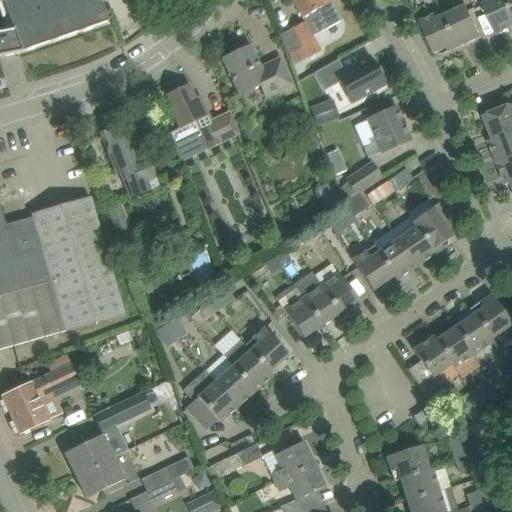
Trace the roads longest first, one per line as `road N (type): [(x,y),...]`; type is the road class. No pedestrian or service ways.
road 1 (residential): [(324,376),(486,254),(432,107)]
road 2 (residential): [(0,122),(128,78),(171,48),(216,0)]
road 3 (residential): [(365,511),(324,376)]
road 4 (residential): [(432,107),(371,0)]
